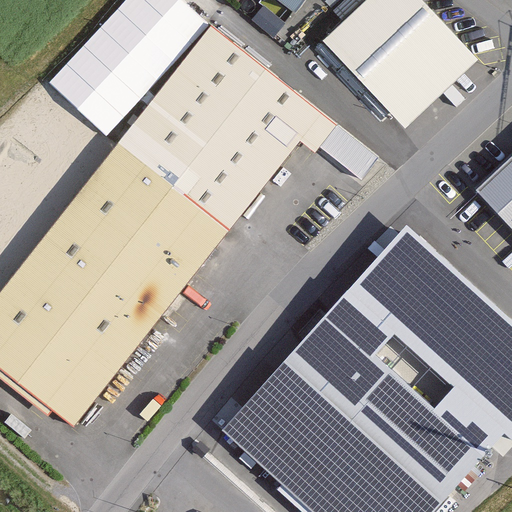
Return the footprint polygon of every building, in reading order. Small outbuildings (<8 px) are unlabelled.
[(307,0),(273,0),(295,16),(307,0)] [(423,0),(366,0),(322,42),(395,119),(470,49),(423,0)] [(204,19),(0,282),(0,366),(79,427),(299,142),(360,189),(385,158),(204,19)] [(511,160),(474,196),(511,235),(511,160)] [(328,313),(221,427),(312,511),(436,511),(486,459),(328,313)]
